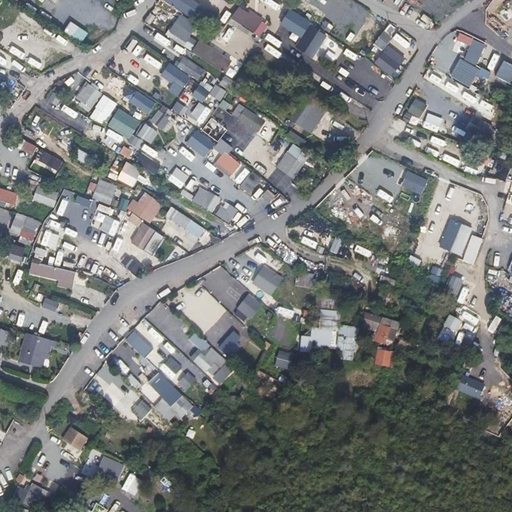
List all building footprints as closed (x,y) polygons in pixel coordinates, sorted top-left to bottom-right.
[(159,0),(153,10),(165,17),(173,6),(189,16),(194,8),(182,0),(159,0)] [(269,0),(266,0),(264,4),(276,12),(280,6),(269,0)] [(239,4),(230,17),(258,38),(267,24),(239,4)] [(288,8),(278,23),(299,37),(310,22),(288,8)] [(167,32),(185,42),(196,24),(178,13),(167,32)] [(63,31),(81,37),(85,26),(67,20),(63,31)] [(324,20),(320,26),(328,32),(333,25),(324,20)] [(382,50),(397,29),(388,23),(373,44),(382,50)] [(308,24),(294,47),(312,58),(326,34),(308,24)] [(217,41),(225,46),(233,33),(226,28),(217,41)] [(463,55),(472,38),(460,32),(451,48),(463,55)] [(232,79),(241,65),(199,38),(190,51),(232,79)] [(152,39),(149,44),(162,54),(165,49),(152,39)] [(125,50),(137,55),(142,45),(129,40),(125,50)] [(267,43),(263,48),(277,59),(281,53),(267,43)] [(415,45),(411,51),(402,45),(393,59),(382,51),(375,62),(397,76),(402,69),(403,69),(418,47),(415,45)] [(439,51),(431,63),(448,74),(456,61),(439,51)] [(146,54),(143,58),(157,68),(160,63),(146,54)] [(46,67),(56,60),(52,55),(42,62),(46,67)] [(176,68),(199,79),(204,68),(181,57),(176,68)] [(495,71),(506,76),(511,65),(501,59),(495,71)] [(159,76),(171,82),(166,91),(177,97),(189,75),(166,63),(159,76)] [(458,64),(451,77),(465,84),(472,70),(458,64)] [(428,70),(425,78),(441,85),(444,76),(428,70)] [(108,82),(116,87),(120,79),(112,75),(108,82)] [(217,84),(227,91),(233,82),(223,76),(217,84)] [(88,111),(102,93),(86,81),(72,99),(88,111)] [(184,93),(195,101),(203,89),(191,82),(184,93)] [(149,91),(161,104),(169,97),(157,84),(149,91)] [(214,84),(208,94),(220,101),(226,91),(214,84)] [(119,101),(122,96),(108,89),(105,94),(119,101)] [(144,117),(154,103),(135,90),(126,104),(144,117)] [(56,106),(61,98),(51,92),(46,100),(56,106)] [(179,100),(189,106),(193,99),(183,93),(179,100)] [(483,108),(486,103),(471,96),(469,101),(483,108)] [(226,111),(230,104),(222,99),(218,106),(226,111)] [(190,115),(203,123),(213,108),(200,100),(190,115)] [(170,110),(181,117),(187,108),(176,101),(170,110)] [(313,133),(323,112),(304,103),(293,124),(313,133)] [(236,104),(230,117),(259,131),(265,118),(236,104)] [(158,106),(150,123),(167,131),(175,114),(158,106)] [(106,125),(128,138),(139,121),(117,107),(106,125)] [(483,140),(492,125),(472,114),(464,128),(483,140)] [(49,117),(40,127),(55,140),(64,130),(49,117)] [(96,139),(102,126),(87,119),(81,132),(96,139)] [(184,121),(177,129),(183,134),(190,127),(184,121)] [(151,144),(158,131),(143,123),(136,136),(151,144)] [(69,145),(75,135),(65,130),(60,140),(69,145)] [(116,151),(123,137),(108,130),(101,144),(116,151)] [(289,130),(285,135),(301,146),(305,141),(289,130)] [(196,132),(192,136),(204,146),(208,142),(196,132)] [(27,159),(35,146),(20,138),(13,150),(27,159)] [(240,162),(227,154),(232,147),(219,138),(212,149),(220,154),(212,165),(230,177),(240,162)] [(128,158),(132,150),(122,145),(118,153),(128,158)] [(275,166),(292,179),(302,165),(308,170),(315,162),(291,145),(275,166)] [(73,157),(95,168),(101,158),(78,146),(73,157)] [(38,149),(32,163),(56,175),(63,160),(38,149)] [(132,161),(154,175),(160,165),(139,151),(132,161)] [(452,165),(479,170),(480,164),(490,166),(492,156),(471,152),(471,154),(455,151),(452,165)] [(297,172),(304,177),(316,162),(309,157),(297,172)] [(167,180),(180,189),(189,176),(175,167),(167,180)] [(420,194),(427,179),(405,169),(398,185),(420,194)] [(251,170),(239,186),(249,193),(261,178),(251,170)] [(96,179),(91,200),(111,204),(115,183),(96,179)] [(0,200),(12,205),(17,191),(0,184),(0,200)] [(36,185),(31,199),(52,207),(58,192),(36,185)] [(198,187),(191,201),(212,212),(219,197),(198,187)] [(270,201),(275,195),(267,189),(262,194),(270,201)] [(379,189),(376,194),(389,203),(392,198),(379,189)] [(130,198),(125,211),(152,222),(161,201),(142,193),(138,202),(130,198)] [(224,201),(216,215),(228,223),(237,210),(224,201)] [(163,218),(174,225),(167,237),(191,251),(205,228),(169,207),(163,218)] [(136,227),(141,219),(130,212),(125,219),(136,227)] [(33,239),(38,220),(14,213),(9,232),(33,239)] [(95,213),(90,225),(103,231),(109,218),(95,213)] [(153,216),(151,227),(164,229),(166,219),(153,216)] [(450,218),(437,245),(459,256),(472,229),(450,218)] [(128,239),(135,244),(147,226),(140,221),(128,239)] [(135,245),(150,255),(162,236),(148,226),(135,245)] [(57,227),(54,233),(65,238),(68,232),(57,227)] [(39,244),(54,249),(59,235),(44,230),(39,244)] [(320,244),(327,247),(331,238),(324,234),(320,244)] [(328,250),(336,254),(342,238),(334,235),(328,250)] [(302,238),(300,244),(315,249),(317,243),(302,238)] [(410,252),(416,254),(421,240),(414,238),(410,252)] [(11,242),(6,257),(20,261),(25,247),(11,242)] [(356,244),(353,251),(369,257),(371,251),(356,244)] [(386,272),(389,255),(380,253),(377,271),(386,272)] [(406,264),(418,266),(419,258),(407,257),(406,264)] [(71,284),(74,271),(32,259),(29,273),(71,284)] [(124,260),(121,264),(132,274),(135,269),(124,260)] [(272,296),(282,277),(261,266),(251,285),(272,296)] [(426,283),(436,286),(439,278),(430,274),(426,283)] [(456,296),(462,280),(449,275),(443,291),(456,296)] [(379,276),(378,283),(393,286),(394,278),(379,276)] [(244,294),(236,311),(253,319),(260,302),(244,294)] [(41,307),(48,309),(52,300),(44,297),(41,307)] [(60,303),(57,308),(66,312),(69,306),(60,303)] [(14,310),(12,322),(18,324),(21,312),(14,310)] [(339,360),(354,361),(356,327),(338,326),(339,311),(318,310),(317,329),(310,328),(309,337),(300,336),(299,349),(340,352),(339,360)] [(363,313),(360,328),(376,331),(378,315),(363,313)] [(288,362),(301,323),(273,314),(265,339),(281,344),(276,358),(288,362)] [(231,330),(235,325),(224,315),(219,319),(231,330)] [(447,315),(441,327),(455,333),(461,322),(447,315)] [(175,318),(171,323),(182,333),(179,335),(182,338),(189,331),(175,318)] [(191,323),(201,331),(205,326),(195,318),(191,323)] [(378,318),(373,343),(390,345),(394,320),(378,318)] [(487,328),(491,332),(500,321),(496,318),(487,328)] [(131,327),(106,360),(142,387),(154,370),(145,363),(145,362),(185,392),(199,373),(190,366),(180,379),(168,370),(175,360),(131,327)] [(0,344),(5,345),(8,330),(0,328),(0,344)] [(437,339),(449,345),(454,335),(442,329),(437,339)] [(19,362),(46,369),(54,341),(27,333),(19,362)] [(197,348),(187,360),(220,385),(229,374),(220,367),(226,360),(192,334),(187,341),(197,348)] [(215,345),(230,359),(241,347),(226,334),(215,345)] [(186,355),(190,351),(179,341),(175,345),(186,355)] [(388,367),(389,350),(372,349),(371,365),(388,367)] [(174,350),(169,354),(181,367),(186,362),(174,350)] [(180,420),(193,406),(157,373),(151,379),(157,385),(151,390),(161,399),(153,407),(168,422),(175,415),(180,420)] [(126,388),(115,378),(109,385),(97,374),(86,386),(91,391),(94,388),(122,413),(137,397),(126,387),(126,388)] [(478,399),(484,384),(461,374),(455,390),(478,399)] [(202,383),(210,394),(215,389),(207,379),(202,383)] [(141,401),(130,413),(140,422),(151,410),(141,401)] [(69,427),(61,440),(80,452),(88,439),(69,427)] [(63,452),(60,457),(73,465),(76,459),(63,452)] [(97,455),(89,452),(83,471),(92,473),(97,455)] [(98,472),(110,478),(117,464),(104,458),(98,472)] [(37,468),(33,480),(40,483),(45,471),(37,468)] [(134,476),(132,481),(147,487),(149,481),(134,476)] [(50,480),(46,489),(55,493),(59,484),(50,480)] [(37,510),(46,491),(27,481),(17,501),(37,510)]
